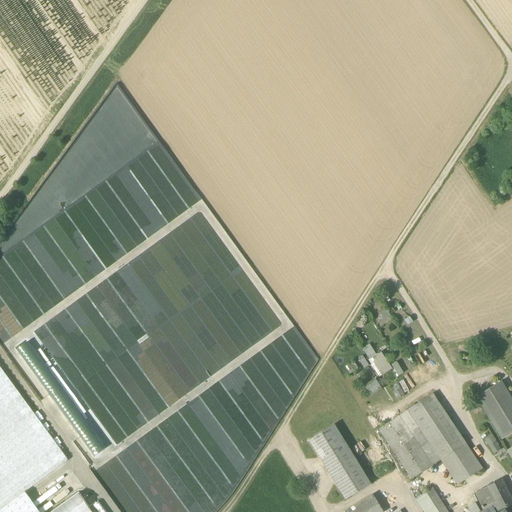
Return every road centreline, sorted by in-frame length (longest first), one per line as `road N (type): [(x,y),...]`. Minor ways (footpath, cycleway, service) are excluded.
road 1 (track): [(511,69),(226,511)]
road 2 (track): [(114,511),(0,353)]
